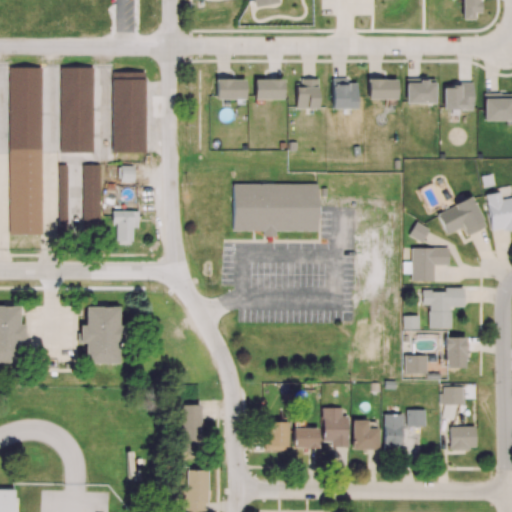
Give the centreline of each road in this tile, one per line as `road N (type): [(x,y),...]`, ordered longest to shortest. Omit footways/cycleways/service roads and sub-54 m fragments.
road 1 (residential): [(236,511),(231,383),(174,248),(171,0)]
road 2 (residential): [(511,18),(498,41),(474,46),(171,47)]
road 3 (residential): [(511,491),(236,490)]
road 4 (residential): [(507,511),(505,297),(511,282)]
road 5 (residential): [(179,271),(0,271)]
road 6 (residential): [(171,47),(0,46)]
